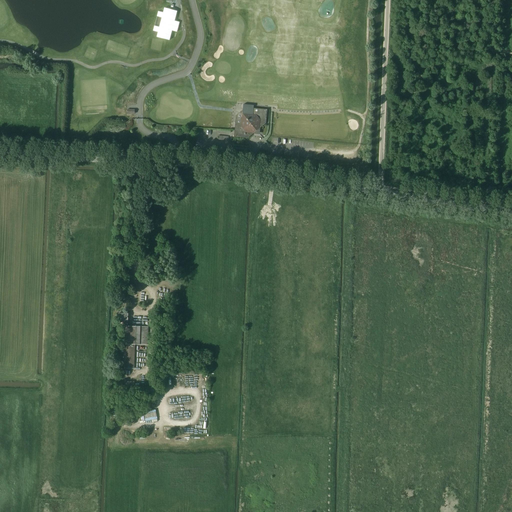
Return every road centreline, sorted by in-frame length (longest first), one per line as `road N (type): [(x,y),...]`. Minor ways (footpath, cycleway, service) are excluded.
road 1 (unclassified): [(378,191),(226,167),(0,155)]
road 2 (unclassified): [(378,191),(388,0)]
road 3 (unclassified): [(511,211),(378,191)]
